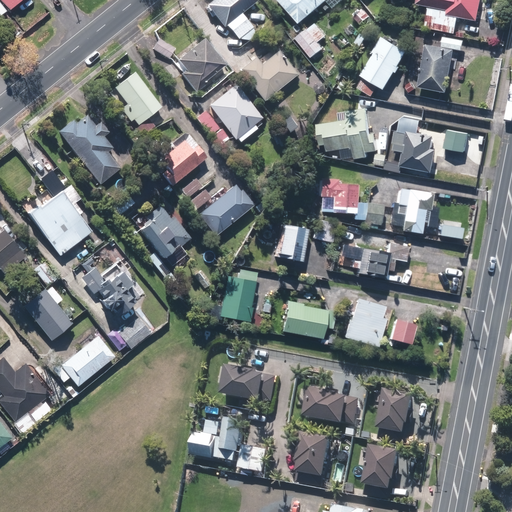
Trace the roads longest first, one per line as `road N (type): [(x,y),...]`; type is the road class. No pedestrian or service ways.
road 1 (secondary): [(452,511),(511,184)]
road 2 (tertiary): [(0,109),(136,0)]
